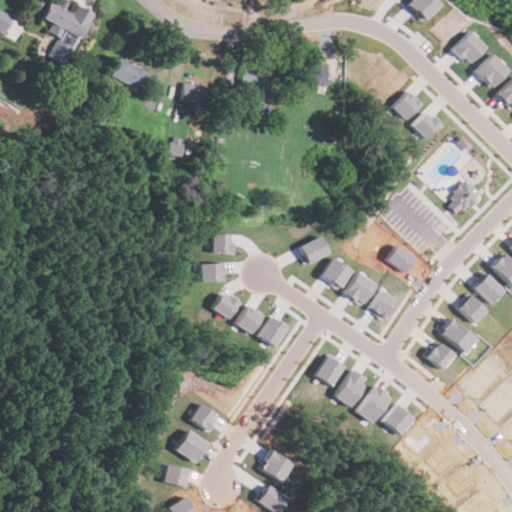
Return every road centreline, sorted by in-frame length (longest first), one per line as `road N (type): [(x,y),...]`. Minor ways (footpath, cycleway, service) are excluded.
road 1 (residential): [(145,0),(181,26),(222,36),(329,23),(375,27),(511,156)]
road 2 (residential): [(511,478),(437,396),(263,274)]
road 3 (residential): [(511,198),(451,261),(382,358)]
road 4 (residential): [(214,478),(322,315)]
